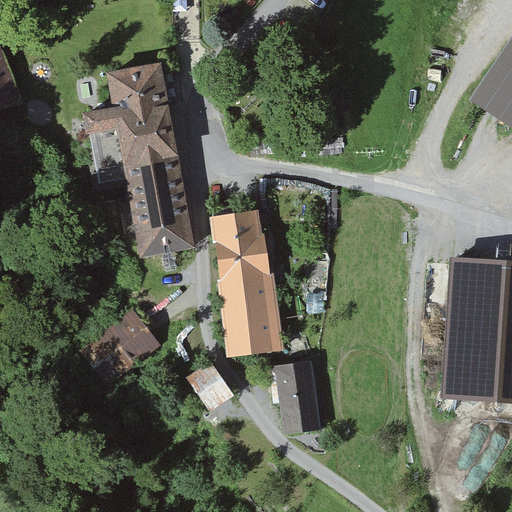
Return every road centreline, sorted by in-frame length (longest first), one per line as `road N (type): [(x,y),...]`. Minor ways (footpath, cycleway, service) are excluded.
road 1 (residential): [(204,164),(211,327),(230,376),(277,437),(375,511)]
road 2 (residential): [(204,164),(313,174),(511,229)]
road 3 (residential): [(284,0),(206,85),(204,164)]
